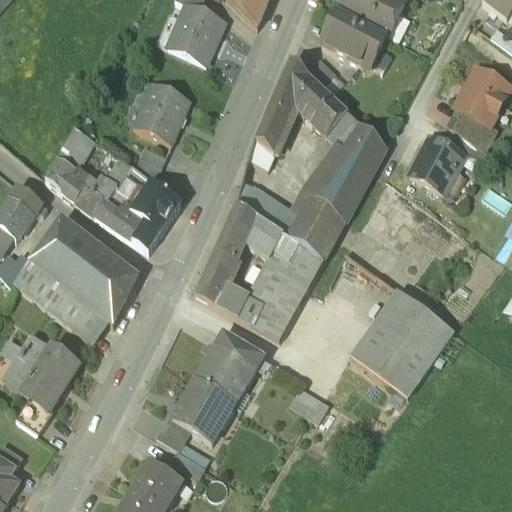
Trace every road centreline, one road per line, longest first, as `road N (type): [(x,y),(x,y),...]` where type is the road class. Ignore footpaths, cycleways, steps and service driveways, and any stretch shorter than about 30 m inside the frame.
road 1 (residential): [(476,0),(283,358),(169,295)]
road 2 (tertiary): [(306,0),(169,295)]
road 3 (tertiary): [(169,295),(57,511)]
road 4 (residential): [(169,295),(0,164)]
